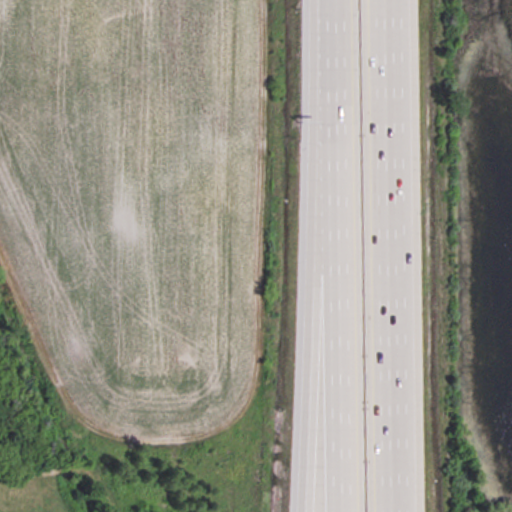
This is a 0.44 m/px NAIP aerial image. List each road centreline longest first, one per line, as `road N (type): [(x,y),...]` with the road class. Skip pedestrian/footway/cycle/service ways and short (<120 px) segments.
road 1 (motorway): [(320,0),(304,511)]
road 2 (motorway): [(334,0),(341,511)]
road 3 (motorway): [(389,442),(383,0)]
